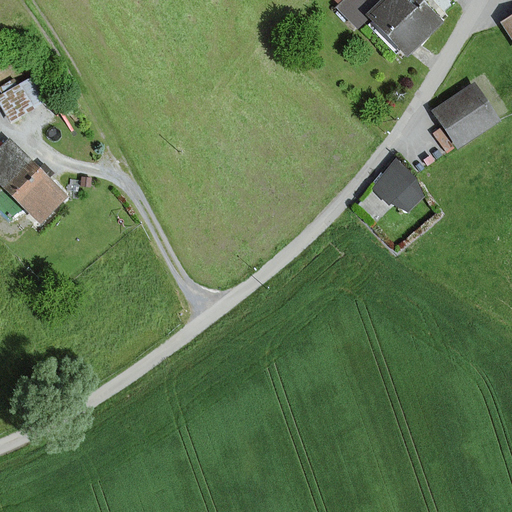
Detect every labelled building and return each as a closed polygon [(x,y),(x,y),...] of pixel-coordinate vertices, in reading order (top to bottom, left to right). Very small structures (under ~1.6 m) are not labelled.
[(443,21),(422,0),(336,0),(341,4),(337,8),(359,28),(369,17),(407,56),(443,21)] [(511,16),(503,23),(511,35),(511,16)] [(28,77),(0,90),(0,94),(9,113),(38,98),(28,77)] [(501,121),(476,82),(432,110),(458,149),(501,121)] [(68,195),(9,139),(0,148),(0,181),(43,222),(68,195)] [(426,194),(393,162),(358,198),(378,217),(397,198),(410,211),(426,194)]
